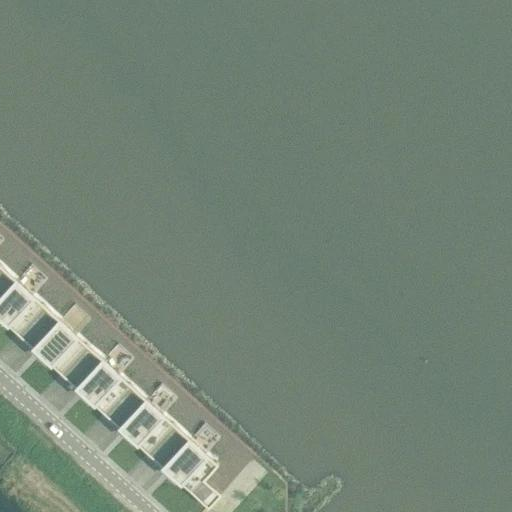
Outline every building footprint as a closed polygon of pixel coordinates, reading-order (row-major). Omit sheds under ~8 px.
[(2,262),(0,264),(0,315),(18,332),(45,302),(2,262)] [(45,302),(18,332),(61,371),(88,342),(45,302)] [(88,342),(61,371),(105,411),(132,381),(88,342)] [(132,381),(105,411),(148,451),(175,421),(132,381)] [(175,421),(148,451),(209,506),(215,500),(222,492),(206,477),(219,461),(211,454),(175,421)]
